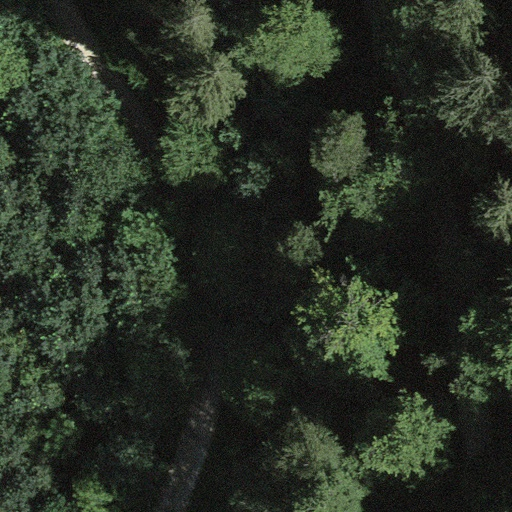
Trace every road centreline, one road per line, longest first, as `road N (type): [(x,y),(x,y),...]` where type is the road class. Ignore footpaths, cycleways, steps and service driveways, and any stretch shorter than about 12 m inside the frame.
road 1 (track): [(56,0),(180,198),(202,254),(215,365),(202,423),(166,511)]
road 2 (track): [(482,511),(436,203),(413,105),(374,0)]
